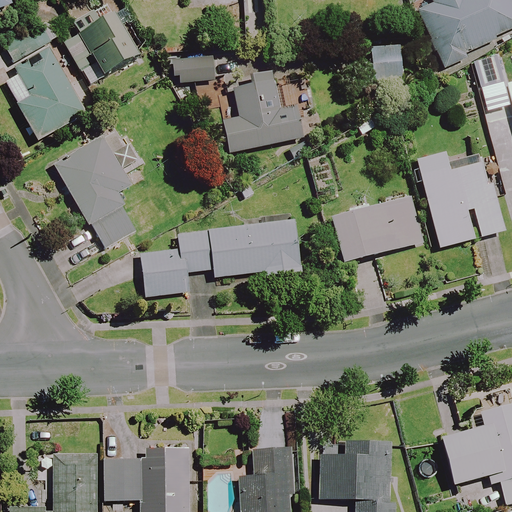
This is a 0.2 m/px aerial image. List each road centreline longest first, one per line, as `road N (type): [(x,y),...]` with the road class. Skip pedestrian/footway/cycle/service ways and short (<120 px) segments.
road 1 (residential): [(48,369),(368,355),(511,320)]
road 2 (residential): [(48,369),(35,302),(0,234)]
